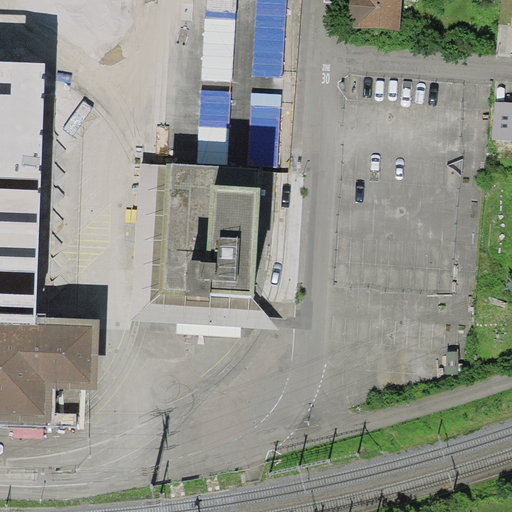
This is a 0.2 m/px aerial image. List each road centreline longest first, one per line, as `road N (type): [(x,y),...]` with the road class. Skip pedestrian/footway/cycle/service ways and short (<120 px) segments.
road 1 (unclassified): [(314,53),(303,371),(253,445)]
road 2 (unclassified): [(253,445),(511,380)]
road 3 (unclassified): [(0,480),(122,473),(253,445)]
road 4 (residential): [(314,53),(511,70)]
